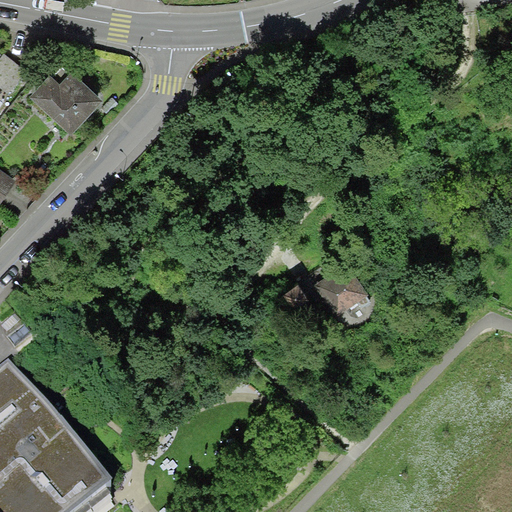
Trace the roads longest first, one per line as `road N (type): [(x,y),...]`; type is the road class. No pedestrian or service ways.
road 1 (track): [(469,0),(464,73),(295,214),(209,314)]
road 2 (residential): [(0,271),(154,107),(171,69),(174,30)]
road 3 (residential): [(174,30),(0,2)]
road 4 (residential): [(342,0),(295,16),(174,30)]
